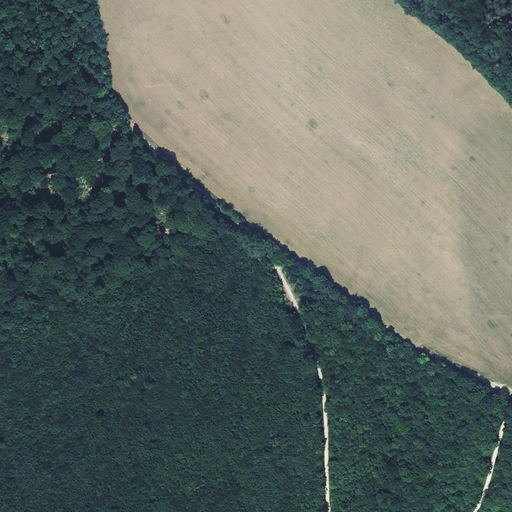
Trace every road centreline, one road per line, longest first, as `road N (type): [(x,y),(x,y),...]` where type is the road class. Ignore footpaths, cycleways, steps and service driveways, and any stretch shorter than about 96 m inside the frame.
road 1 (track): [(328,511),(325,388),(292,295),(238,225),(121,143),(113,108)]
road 2 (track): [(0,29),(113,108)]
